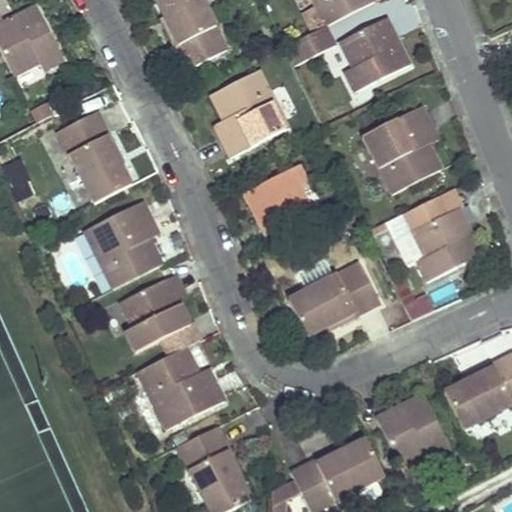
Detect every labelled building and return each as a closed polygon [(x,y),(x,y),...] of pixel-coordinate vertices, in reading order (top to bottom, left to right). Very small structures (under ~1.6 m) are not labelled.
[(204,0),(157,0),(167,16),(182,44),(176,46),(189,72),(230,51),(204,0)] [(330,26),(315,0),(295,0),(313,34),(326,28),(330,26)] [(315,0),(330,26),(377,1),(376,0),(315,0)] [(5,23),(0,25),(0,46),(0,48),(16,78),(41,65),(46,71),(67,61),(38,7),(9,21),(14,29),(9,32),(5,23)] [(167,16),(161,18),(176,46),(182,44),(167,16)] [(389,18),(342,41),(355,68),(347,71),(356,92),(412,65),(398,37),(390,41),(387,36),(396,31),(389,18)] [(9,21),(5,23),(9,32),(14,29),(9,21)] [(313,34),(287,48),(296,66),(335,45),(326,28),(313,34)] [(396,31),(387,36),(390,41),(398,37),(396,31)] [(261,72),(212,95),(226,122),(233,119),(235,124),(219,133),(232,159),(289,131),(261,72)] [(33,112),(39,122),(51,116),(45,105),(33,112)] [(423,106),(365,137),(395,195),(442,170),(428,143),(424,146),(420,141),(435,133),(423,106)] [(370,112),(356,119),(361,128),(374,122),(370,112)] [(98,113),(58,132),(94,204),(131,185),(122,167),(107,139),(111,136),(98,113)] [(226,122),(216,127),(219,133),(235,124),(233,119),(226,122)] [(435,133),(420,141),(424,146),(428,143),(438,138),(435,133)] [(111,136),(107,139),(122,167),(125,164),(111,136)] [(300,166),(245,194),(259,221),(266,218),(269,224),(262,228),(269,240),(315,217),(302,191),(310,187),(300,166)] [(22,167),(9,174),(15,188),(29,181),(22,167)] [(455,190),(439,197),(448,214),(460,208),(463,207),(455,190)] [(439,197),(405,215),(427,259),(419,263),(429,283),(484,257),(469,228),(461,231),(459,226),(467,222),(460,208),(448,214),(439,197)] [(143,202),(85,230),(115,289),(164,264),(150,239),(144,242),(141,237),(156,228),(143,202)] [(405,215),(386,224),(409,268),(419,263),(427,259),(405,215)] [(266,218),(259,221),(262,228),(269,224),(266,218)] [(467,222),(459,226),(461,231),(469,228),(467,222)] [(156,228),(141,237),(144,242),(150,239),(159,234),(156,228)] [(324,260),(296,274),(305,293),(334,278),(324,260)] [(305,293),(288,302),(308,338),(327,328),(357,312),(358,316),(381,304),(361,265),(334,278),(305,293)] [(177,276),(167,281),(178,301),(187,296),(177,276)] [(399,280),(393,283),(406,308),(412,305),(399,280)] [(167,281),(120,304),(133,330),(126,334),(137,356),(165,341),(172,356),(188,348),(201,341),(193,325),(191,327),(178,301),(167,281)] [(357,312),(327,328),(330,332),(358,316),(357,312)] [(172,356),(139,372),(168,431),(227,402),(214,375),(198,382),(195,377),(201,374),(188,348),(172,356)] [(466,385),(446,395),(465,431),(511,407),(511,356),(493,366),(494,371),(466,385)] [(493,366),(464,381),(466,385),(494,371),(493,366)] [(129,390),(124,379),(103,390),(108,401),(129,390)] [(391,412),(377,420),(399,465),(427,451),(431,458),(452,449),(425,395),(396,410),(400,418),(395,420),(391,412)] [(396,410),(391,412),(395,420),(400,418),(396,410)] [(219,428),(178,449),(211,511),(231,511),(252,502),(242,483),(227,454),(231,451),(219,428)] [(316,511),(384,477),(365,440),(348,450),(318,466),(315,462),(292,474),(297,483),(303,495),(311,511),(316,511)] [(346,446),(315,462),(318,466),(348,450),(346,446)] [(231,451),(227,454),(242,483),(246,480),(231,451)] [(297,483),(286,489),(292,501),(303,495),(297,483)] [(286,489),(272,496),(273,511),(284,505),(292,501),(286,489)]
